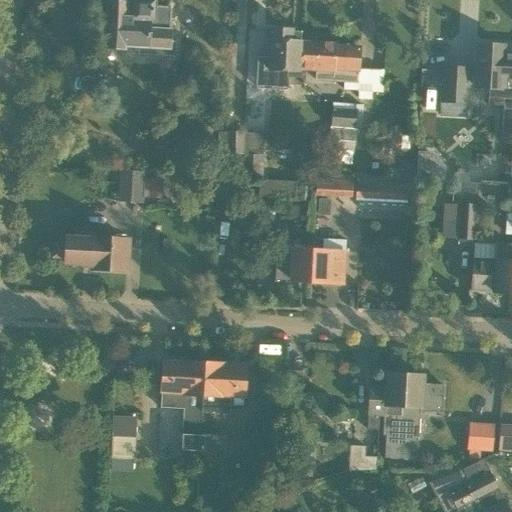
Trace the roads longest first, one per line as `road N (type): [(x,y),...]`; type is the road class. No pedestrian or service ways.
road 1 (residential): [(511,335),(0,308)]
road 2 (residential): [(0,156),(10,0)]
